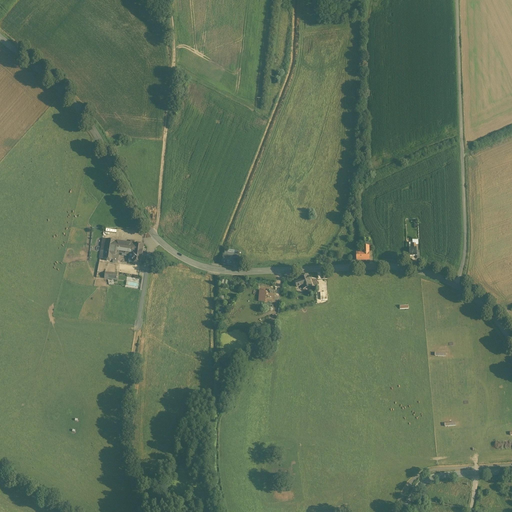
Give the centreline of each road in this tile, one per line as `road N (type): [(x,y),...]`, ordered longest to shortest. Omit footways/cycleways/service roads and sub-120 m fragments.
road 1 (secondary): [(457,286),(389,268),(250,272),(197,265),(146,227),(67,95),(0,39)]
road 2 (residential): [(457,286),(463,241),(455,0)]
road 3 (track): [(140,511),(124,416),(138,327)]
road 4 (secondary): [(511,471),(433,477),(406,511)]
